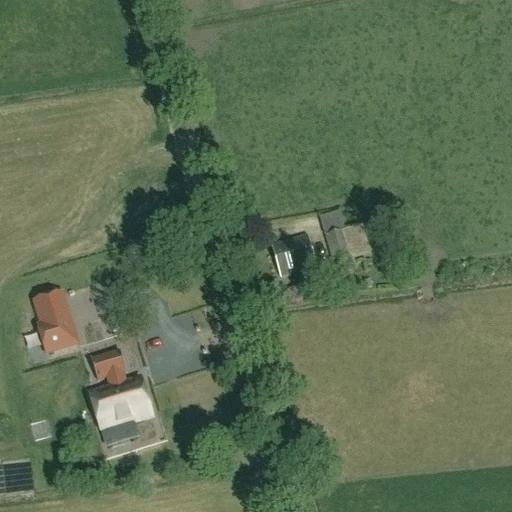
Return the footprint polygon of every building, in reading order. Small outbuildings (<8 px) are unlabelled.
[(343,227),(323,233),(333,265),(352,259),(344,232),(343,227)] [(281,280),(317,269),(308,237),(271,248),(281,280)] [(77,346),(62,296),(35,304),(42,327),(38,328),(46,355),(77,346)] [(212,376),(195,331),(164,342),(171,363),(161,366),(171,391),(212,376)] [(101,432),(134,423),(151,418),(140,382),(125,386),(122,375),(126,374),(120,354),(92,362),(98,382),(108,379),(111,390),(90,396),(93,405),(96,404),(101,421),(98,422),(101,432)] [(169,407),(169,428),(187,428),(187,407),(169,407)]
